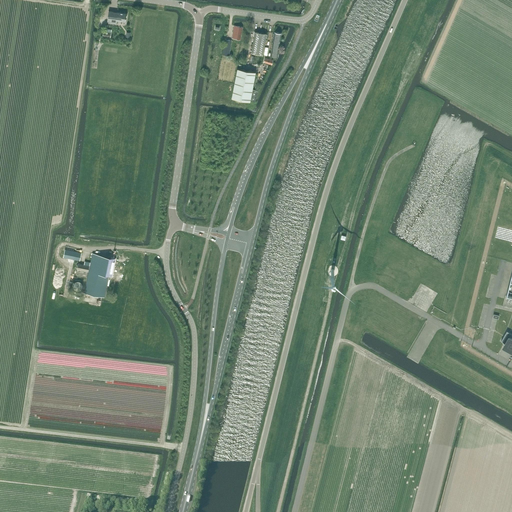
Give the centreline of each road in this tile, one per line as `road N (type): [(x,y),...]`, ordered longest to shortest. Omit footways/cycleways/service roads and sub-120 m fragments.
road 1 (unclassified): [(258,464),(331,177),(405,0)]
road 2 (unclassified): [(168,511),(194,366),(193,328),(167,274),(176,222)]
road 3 (primary): [(251,243),(282,134),(332,9)]
road 4 (primary): [(332,9),(251,163),(228,233)]
road 5 (track): [(330,285),(277,511)]
road 6 (primary): [(194,465),(251,243)]
road 7 (primary): [(226,242),(194,465)]
road 8 (secondary): [(176,222),(196,14)]
